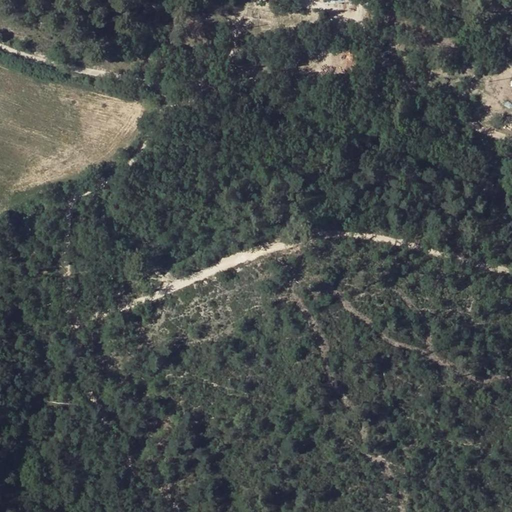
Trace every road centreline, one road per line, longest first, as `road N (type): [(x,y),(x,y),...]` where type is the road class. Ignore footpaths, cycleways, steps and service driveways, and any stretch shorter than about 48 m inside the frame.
road 1 (track): [(511,270),(324,232),(80,321)]
road 2 (track): [(345,35),(389,60),(416,95),(511,138)]
road 3 (track): [(170,86),(242,51),(345,35)]
road 4 (track): [(0,47),(170,86)]
